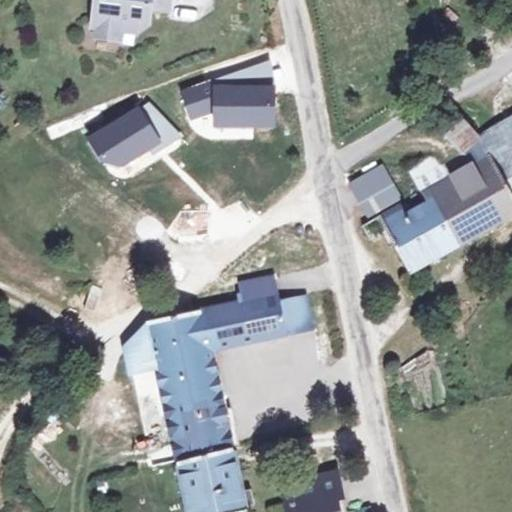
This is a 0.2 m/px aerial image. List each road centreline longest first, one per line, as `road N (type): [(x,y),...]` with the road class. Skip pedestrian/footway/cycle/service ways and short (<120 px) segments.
road 1 (track): [(0,437),(21,397),(75,352),(322,172)]
road 2 (unclassified): [(394,511),(322,172)]
road 3 (residential): [(322,172),(511,62)]
road 4 (unclassified): [(322,172),(287,0)]
